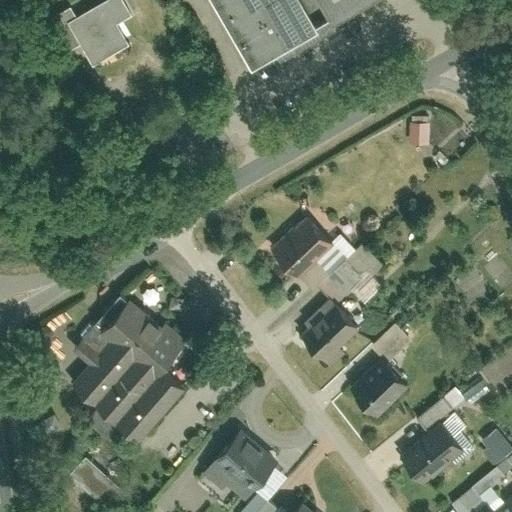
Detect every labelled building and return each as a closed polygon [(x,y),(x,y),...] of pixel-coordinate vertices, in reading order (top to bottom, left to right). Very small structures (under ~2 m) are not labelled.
[(123,0),(71,0),(67,2),(65,0),(48,0),(42,4),(48,14),(56,9),(82,52),(120,30),(108,10),(124,1),(123,0)] [(210,0),(242,54),(307,16),(304,11),(317,4),(322,12),(341,0),(210,0)] [(410,117),(410,137),(428,137),(428,117),(410,117)] [(307,209),(273,243),(300,270),(335,235),(307,209)] [(126,281),(73,340),(92,357),(73,378),(94,397),(83,410),(107,432),(119,420),(140,438),(188,384),(164,362),(187,336),(126,281)] [(334,296),(298,332),(331,365),(347,349),(340,342),(360,322),(334,296)] [(383,352),(351,383),(374,408),(407,377),(383,352)] [(459,388),(469,401),(488,387),(479,374),(459,388)] [(443,414),(398,450),(422,479),(466,443),(443,414)] [(240,427),(203,471),(222,486),(227,479),(244,493),(251,485),(269,462),(275,455),(240,427)] [(83,453),(65,472),(106,511),(124,493),(83,453)] [(504,458),(472,483),(480,493),(511,468),(504,458)] [(255,488),(235,511),(269,511),(277,503),(268,496),(285,475),(269,462),(251,485),(255,488)] [(324,511),(301,492),(284,511),(324,511)] [(511,511),(511,498),(494,511),(511,511)]
